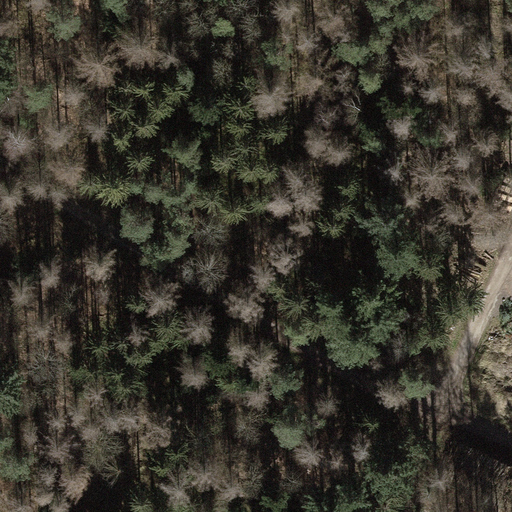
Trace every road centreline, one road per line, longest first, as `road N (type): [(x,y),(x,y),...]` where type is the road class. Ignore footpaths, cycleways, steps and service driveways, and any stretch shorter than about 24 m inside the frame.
road 1 (track): [(511,440),(301,347),(0,151)]
road 2 (track): [(511,262),(398,511)]
